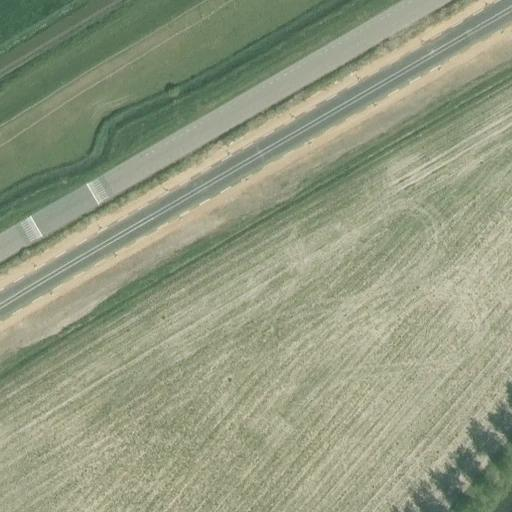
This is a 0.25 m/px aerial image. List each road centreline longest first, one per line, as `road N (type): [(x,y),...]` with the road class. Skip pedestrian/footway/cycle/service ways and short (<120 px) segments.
road 1 (primary): [(0,305),(511,6)]
road 2 (unclassified): [(0,248),(426,0)]
